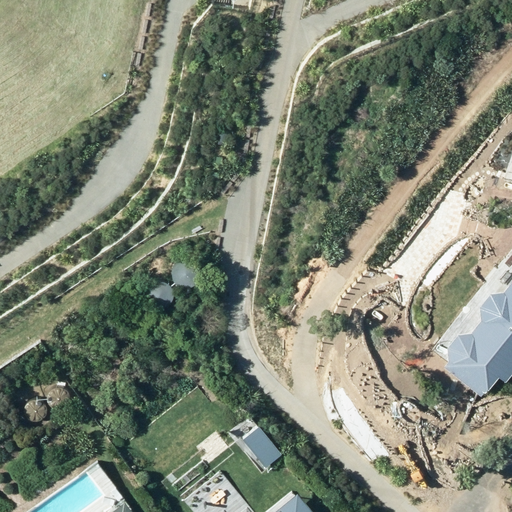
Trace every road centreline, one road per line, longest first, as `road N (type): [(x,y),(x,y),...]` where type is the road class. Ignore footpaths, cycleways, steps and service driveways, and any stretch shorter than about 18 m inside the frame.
road 1 (residential): [(245,207),(238,327),(255,372),(406,511)]
road 2 (unclassified): [(191,0),(169,95),(137,173),(89,219),(0,282)]
road 3 (residential): [(245,207),(266,161),(298,0)]
